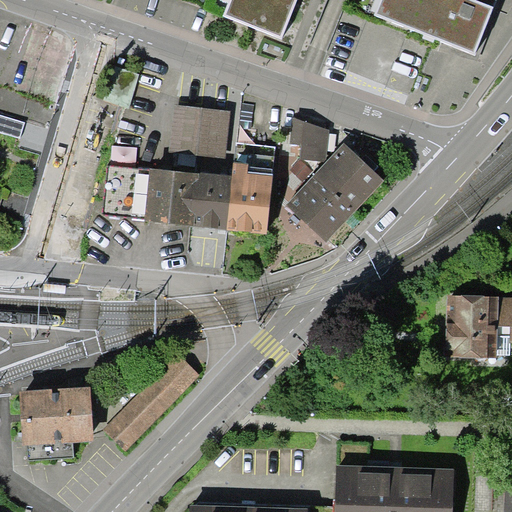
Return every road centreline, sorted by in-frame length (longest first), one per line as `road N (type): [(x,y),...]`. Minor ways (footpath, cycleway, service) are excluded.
road 1 (secondary): [(454,157),(112,511)]
road 2 (residential): [(99,27),(424,138),(454,157)]
road 3 (residential): [(24,267),(99,27)]
road 4 (residential): [(226,287),(24,267)]
